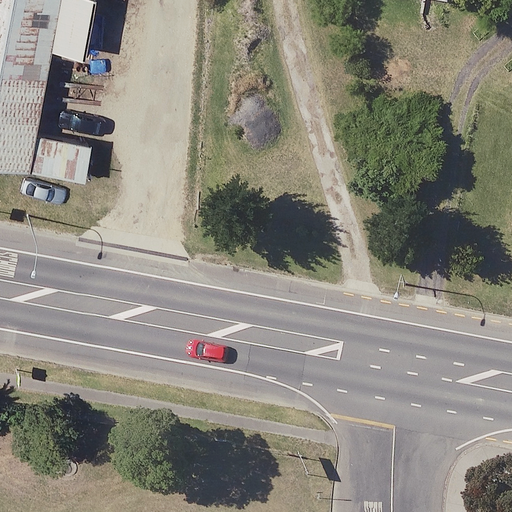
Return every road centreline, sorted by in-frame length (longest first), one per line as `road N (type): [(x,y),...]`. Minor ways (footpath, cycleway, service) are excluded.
road 1 (trunk): [(401,361),(0,287)]
road 2 (residential): [(401,361),(391,511)]
